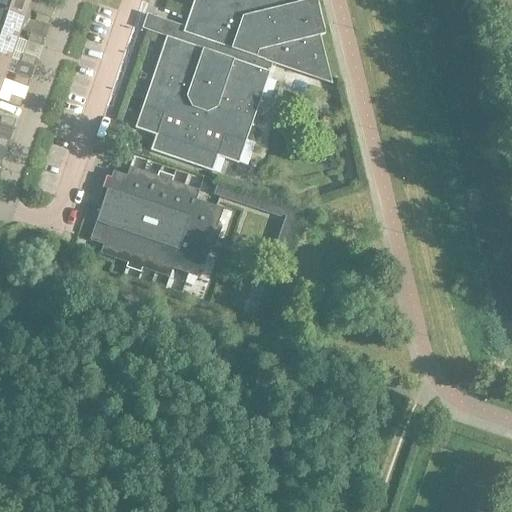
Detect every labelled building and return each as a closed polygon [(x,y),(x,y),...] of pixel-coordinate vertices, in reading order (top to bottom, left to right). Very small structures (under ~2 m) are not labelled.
[(0,0),(0,9),(23,17),(28,0),(0,0)] [(192,0),(179,41),(165,37),(140,107),(133,128),(154,135),(147,156),(209,177),(216,157),(237,164),(271,64),(300,74),(302,67),(312,65),(316,79),(331,84),(319,36),(324,34),(323,30),(317,4),(316,2),(316,3),(315,0),(192,0)] [(23,17),(0,9),(0,32),(16,38),(23,17)] [(49,18),(36,14),(33,21),(47,26),(49,18)] [(0,55),(9,58),(16,38),(0,32),(0,55)] [(42,39),(29,34),(26,42),(40,47),(42,39)] [(35,59),(22,54),(19,62),(33,67),(35,59)] [(9,58),(0,55),(0,78),(2,79),(9,58)] [(28,80),(15,75),(12,83),(26,87),(28,80)] [(19,108),(20,105),(21,100),(8,95),(5,103),(19,108)] [(14,120),(1,116),(0,117),(0,124),(12,128),(14,120)] [(113,166),(88,240),(102,245),(99,254),(168,278),(171,269),(198,278),(209,246),(213,248),(214,247),(209,245),(212,238),(216,239),(220,228),(215,227),(222,209),(194,200),(198,191),(128,167),(127,171),(113,166)] [(216,182),(212,194),(219,196),(223,184),(216,182)] [(223,184),(219,196),(226,199),(230,187),(223,184)] [(230,187),(226,199),(232,201),(236,189),(230,187)] [(236,189),(232,201),(239,203),(243,191),(236,189)] [(243,191),(239,203),(246,206),(250,194),(243,191)] [(250,194),(246,206),(253,208),(257,196),(250,194)] [(257,196),(253,208),(260,210),(264,198),(257,196)] [(264,198),(260,210),(266,213),(271,201),(264,198)] [(271,201),(266,213),(273,215),(277,203),(271,201)] [(277,203),(273,215),(280,217),(281,215),(284,205),(277,203)] [(284,205),(281,215),(285,216),(285,214),(297,218),(300,211),(284,205)] [(285,216),(283,221),(295,225),(297,218),(285,214),(285,216)] [(283,221),(281,228),(293,232),(295,225),(283,221)] [(281,228),(278,235),(291,239),(293,232),(281,228)] [(278,235),(276,241),(288,245),(291,239),(278,235)] [(276,241),(274,248),(286,252),(288,245),(276,241)] [(274,248),(271,255),(284,259),(286,252),(274,248)]
